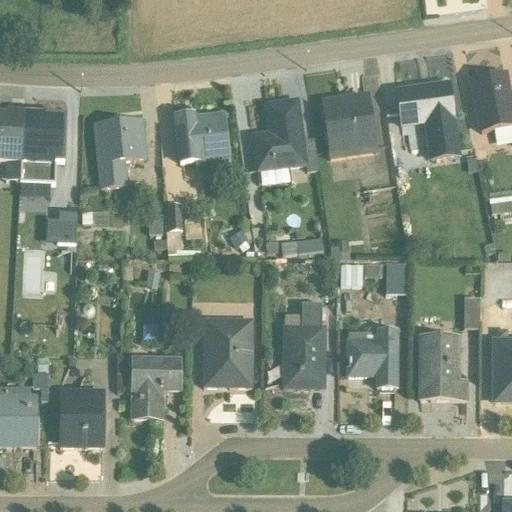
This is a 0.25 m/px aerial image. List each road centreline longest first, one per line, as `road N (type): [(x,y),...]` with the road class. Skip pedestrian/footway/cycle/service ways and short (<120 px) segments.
road 1 (unclassified): [(0,72),(182,72),(511,23)]
road 2 (unclassified): [(428,451),(353,511),(158,510)]
road 3 (unclassified): [(428,451),(235,450),(158,510)]
road 4 (unclassified): [(158,510),(0,509)]
